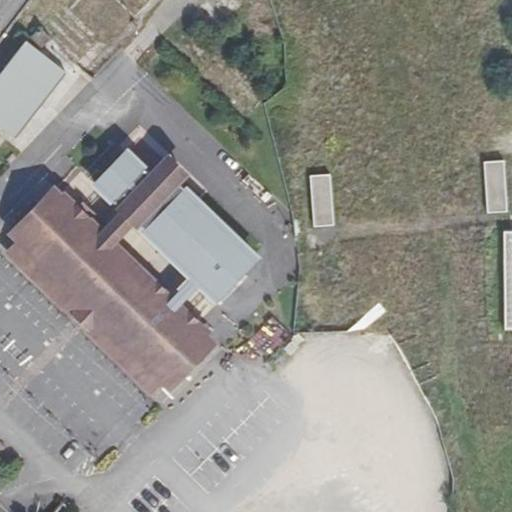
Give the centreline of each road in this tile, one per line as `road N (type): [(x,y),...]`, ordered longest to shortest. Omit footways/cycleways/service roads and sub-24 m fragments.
road 1 (trunk): [(361,0),(378,99),(363,511)]
road 2 (trunk): [(446,511),(452,325),(431,0)]
